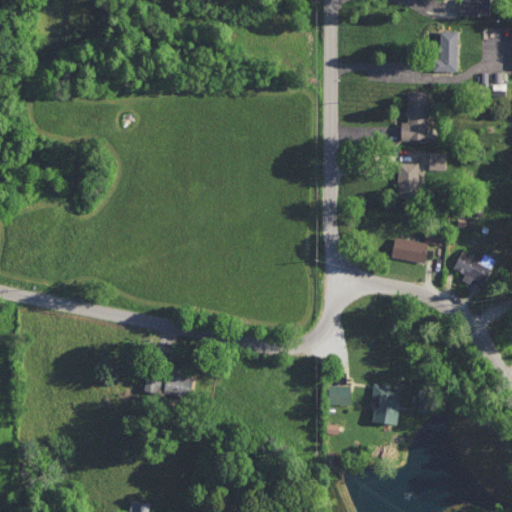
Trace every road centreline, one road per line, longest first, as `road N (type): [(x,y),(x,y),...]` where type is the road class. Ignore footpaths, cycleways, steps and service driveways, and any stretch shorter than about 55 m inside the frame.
road 1 (residential): [(337,287),(327,328),(297,348),(0,290)]
road 2 (tertiary): [(337,287),(330,0)]
road 3 (tertiary): [(511,377),(477,324),(423,295),(337,287)]
